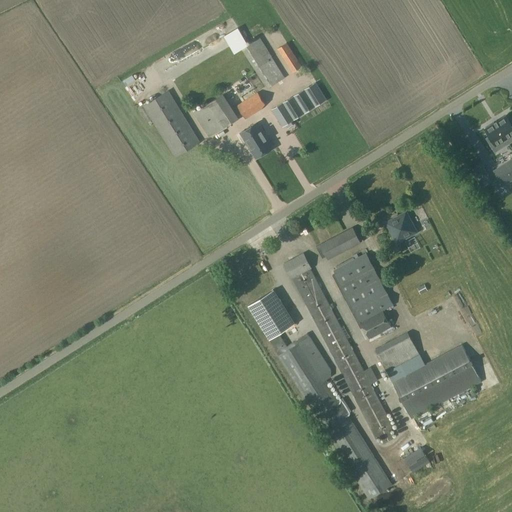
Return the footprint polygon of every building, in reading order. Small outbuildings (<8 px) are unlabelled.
[(241,49),(267,89),(285,77),(260,37),(241,49)] [(299,72),(297,70),(302,67),(287,43),(277,49),(292,73),(294,73),(295,75),(299,72)] [(283,127),(326,100),(316,83),(272,110),(283,127)] [(168,90),(143,106),(175,158),(200,143),(168,90)] [(237,105),(246,119),(267,105),(259,92),(237,105)] [(193,112),(209,137),(239,118),(223,93),(193,112)] [(495,123),(494,122),(494,123),(485,129),(490,136),(486,138),(495,152),(511,141),(511,121),(510,123),(506,116),(497,122),(496,120),(496,121),(497,122),(495,123)] [(256,158),(273,148),(270,144),(272,143),(268,136),(265,138),(257,123),(241,132),(256,158)] [(511,160),(494,171),(503,185),(511,179),(511,160)] [(385,222),(396,243),(418,232),(406,211),(385,222)] [(328,260),(361,242),(353,227),(316,246),(322,259),(326,257),(328,260)] [(292,279),(376,438),(379,436),(384,443),(394,438),(390,430),(395,428),(311,269),(312,268),(304,253),(283,263),(291,279),(292,279)] [(374,269),(366,253),(358,257),(357,253),(352,255),(354,259),(333,270),(335,274),(332,275),(338,287),(374,269)] [(343,296),(379,278),(374,269),(338,287),(343,296)] [(355,311),(387,294),(379,278),(343,296),(352,313),(355,311)] [(420,294),(427,291),(424,284),(417,288),(420,294)] [(248,305),(269,339),(295,323),(273,289),(248,305)] [(383,310),(393,305),(387,294),(355,311),(352,313),(357,322),(383,309),(383,310)] [(391,327),(383,310),(383,309),(357,322),(360,329),(362,328),(368,339),(391,327)] [(392,376),(403,370),(400,364),(419,354),(407,332),(374,350),(385,373),(388,370),(392,376)] [(403,370),(392,376),(394,380),(391,382),(413,418),(481,381),(462,345),(405,374),(403,370)] [(317,354),(296,365),(361,486),(382,475),(317,354)]
